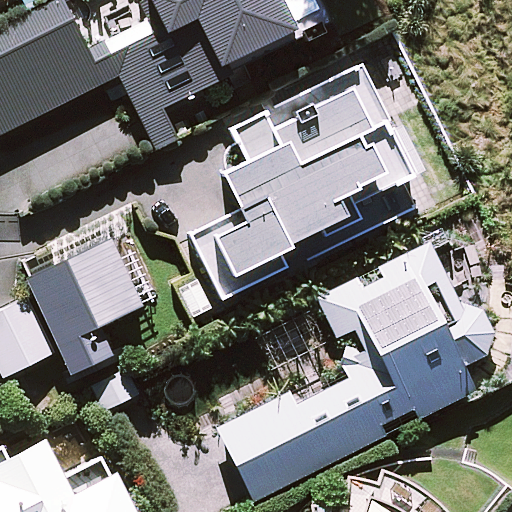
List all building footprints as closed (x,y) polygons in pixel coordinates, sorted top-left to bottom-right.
[(91,46),(73,11),(0,47),(0,128),(124,67),(162,144),(194,129),(179,99),(238,70),(232,57),(300,23),(289,0),(152,0),(159,12),(91,46)] [(374,122),(352,74),(234,129),(247,157),(227,167),(245,206),(192,231),(221,293),(286,263),(288,268),(366,231),(416,208),(403,180),(416,174),(388,116),(374,122)] [(145,303),(115,236),(30,274),(73,370),(113,352),(100,323),(145,303)] [(463,306),(433,244),(320,299),(354,369),(296,398),(292,391),(221,425),(256,497),(476,389),(462,360),(464,361),(469,361),(474,360),(478,358),(482,355),(486,352),(489,349),(491,344),(493,340),(493,335),(493,330),(492,326),(491,321),(488,317),(485,314),(481,311),(477,309),(473,307),(468,306),(463,306)] [(49,354),(23,299),(0,310),(0,368),(4,376),(49,354)] [(138,394),(127,369),(93,384),(104,409),(138,394)] [(8,442),(0,445),(0,511),(140,511),(111,450),(67,472),(48,432),(12,449),(8,442)] [(475,511),(483,503),(424,456),(379,511),(475,511)]
